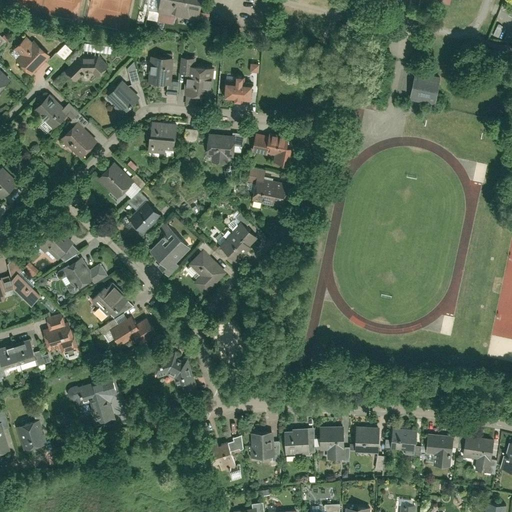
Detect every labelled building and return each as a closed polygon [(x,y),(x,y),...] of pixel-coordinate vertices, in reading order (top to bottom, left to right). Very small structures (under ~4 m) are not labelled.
[(198,17),(201,0),(158,0),(157,9),(198,17)] [(16,57),(32,72),(50,53),(34,38),(32,40),(26,34),(14,47),(20,53),(16,57)] [(79,53),(65,68),(76,79),(84,71),(92,71),(96,74),(108,63),(99,53),(79,53)] [(151,54),(149,80),(171,81),(173,56),(151,54)] [(187,71),(185,92),(211,95),(215,66),(194,64),(195,56),(181,55),(179,71),(187,71)] [(257,71),(258,63),(248,62),(248,70),(257,71)] [(0,67),(0,87),(10,77),(0,67)] [(435,103),(440,75),(415,70),(409,98),(435,103)] [(226,78),(224,97),(251,99),(253,81),(245,80),(245,75),(235,74),(235,79),(226,78)] [(122,111),(139,94),(123,77),(106,94),(122,111)] [(63,105),(49,92),(33,108),(53,126),(66,112),(71,118),(79,110),(68,100),(63,105)] [(366,96),(363,106),(374,108),(376,99),(366,96)] [(79,156),(97,138),(77,119),(60,136),(79,156)] [(150,119),(148,149),(165,150),(166,145),(174,146),(176,121),(150,119)] [(256,129),(252,151),(267,153),(267,151),(275,152),(274,158),(294,162),(297,145),(286,143),(288,133),(270,130),(269,132),(256,129)] [(208,132),(207,153),(214,153),(213,161),(229,161),(229,155),(234,155),(235,133),(208,132)] [(134,178),(114,158),(96,176),(117,196),(134,178)] [(18,179),(2,164),(0,166),(0,196),(1,197),(18,179)] [(285,206),(290,181),(264,176),(266,167),(251,164),(247,180),(255,182),(252,199),(285,206)] [(136,209),(129,216),(144,231),(161,214),(146,199),(148,197),(139,188),(127,200),(136,209)] [(60,217),(35,240),(45,250),(48,246),(58,256),(73,241),(69,236),(74,232),(60,217)] [(257,235),(240,220),(219,243),(238,260),(251,245),(249,244),(257,235)] [(191,245),(170,225),(149,247),(163,260),(159,264),(169,274),(179,264),(176,261),(191,245)] [(228,270),(203,246),(189,262),(201,273),(193,280),(207,293),(228,270)] [(108,273),(100,261),(90,268),(81,254),(61,267),(76,288),(91,277),(94,282),(108,273)] [(10,278),(32,300),(40,292),(18,270),(10,278)] [(112,278),(91,299),(110,316),(130,295),(112,278)] [(63,311),(46,315),(49,326),(43,328),(49,348),(61,345),(62,348),(78,344),(71,320),(66,321),(63,311)] [(132,313),(110,326),(122,344),(137,335),(140,339),(155,329),(147,315),(137,321),(132,313)] [(37,359),(30,337),(13,342),(20,364),(37,359)] [(20,364),(13,342),(0,346),(0,358),(3,369),(20,364)] [(175,350),(152,357),(157,375),(166,372),(175,376),(178,391),(197,386),(189,356),(178,358),(175,350)] [(118,392),(112,374),(70,387),(76,401),(91,397),(97,419),(116,415),(111,400),(114,394),(118,392)] [(0,450),(10,448),(4,427),(9,426),(4,409),(0,410),(0,450)] [(35,418),(17,424),(24,448),(47,442),(43,427),(47,426),(42,410),(34,413),(35,418)] [(344,423),(320,423),(321,447),(328,446),(328,456),(342,456),(342,460),(349,460),(349,445),(344,445),(344,423)] [(356,424),(355,450),(378,451),(379,425),(356,424)] [(390,447),(414,449),(416,428),(393,425),(390,447)] [(285,428),(286,452),(315,451),(314,426),(292,426),(292,428),(285,428)] [(250,455),(274,455),(273,430),(250,430),(250,455)] [(428,431),(426,451),(434,452),(433,463),(452,464),(454,433),(428,431)] [(494,436),(466,433),(463,454),(477,456),(475,469),(494,472),(496,458),(491,458),(494,436)] [(235,464),(228,439),(209,444),(216,469),(235,464)] [(504,454),(501,467),(511,469),(511,441),(509,441),(506,455),(504,454)] [(382,468),(385,455),(376,453),(374,466),(382,468)] [(505,511),(506,502),(486,500),(484,511),(505,511)] [(399,511),(414,511),(415,502),(401,501),(399,511)] [(307,511),(306,511),(339,511),(339,502),(325,502),(325,510),(307,511)]
